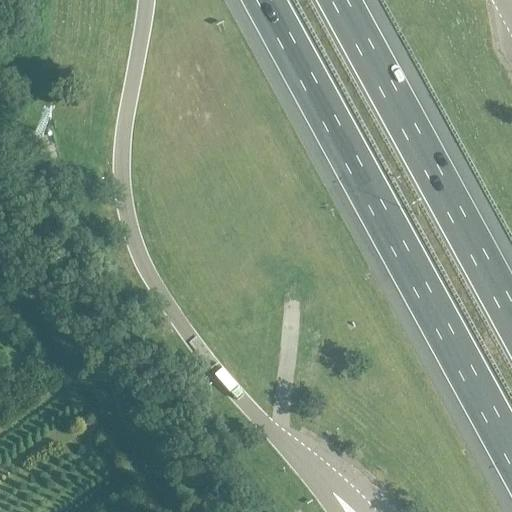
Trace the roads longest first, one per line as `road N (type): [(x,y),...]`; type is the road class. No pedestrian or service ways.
road 1 (motorway): [(264,0),(511,454)]
road 2 (motorway): [(147,0),(123,134),(130,232),(183,328),(269,430)]
road 3 (motorway): [(511,318),(338,0)]
road 4 (track): [(279,440),(292,303)]
